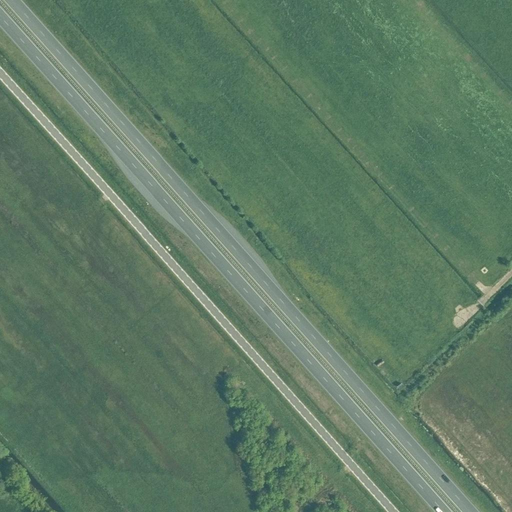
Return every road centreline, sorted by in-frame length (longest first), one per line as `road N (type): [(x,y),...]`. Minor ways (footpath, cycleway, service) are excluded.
road 1 (trunk): [(470,511),(12,0)]
road 2 (trunk): [(0,17),(443,511)]
road 3 (unclassified): [(393,511),(0,72)]
